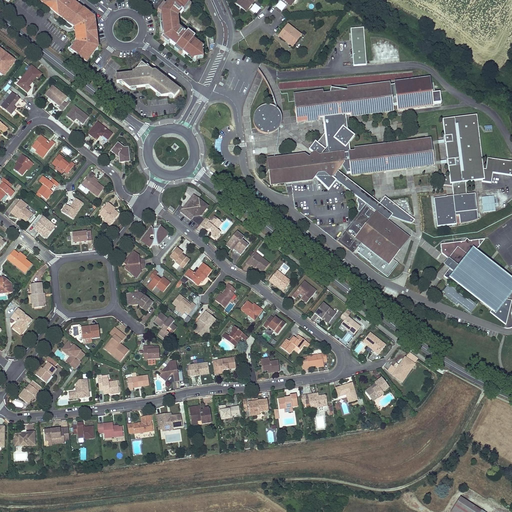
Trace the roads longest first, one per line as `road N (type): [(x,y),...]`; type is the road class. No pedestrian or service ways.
road 1 (track): [(0,504),(300,477),(398,487),(432,470),(454,446),(483,390)]
road 2 (primary): [(511,395),(412,339),(190,166)]
road 3 (residential): [(253,385),(52,412)]
road 4 (primary): [(153,136),(0,17)]
road 5 (residential): [(0,159),(29,122),(45,119),(114,172),(122,193),(140,203)]
road 6 (residential): [(226,267),(257,282),(336,347),(342,361)]
